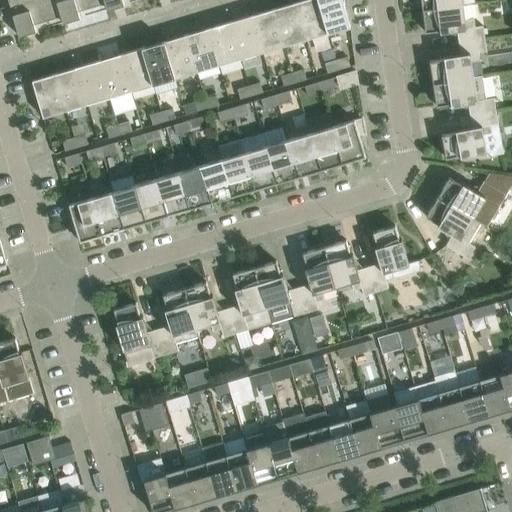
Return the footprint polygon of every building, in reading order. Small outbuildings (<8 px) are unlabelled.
[(56,0),(20,0),(9,3),(19,36),(36,31),(34,25),(61,16),(56,0)] [(56,0),(61,16),(63,23),(80,18),(78,11),(105,3),(104,0),(56,0)] [(104,0),(105,3),(107,10),(124,5),(122,0),(104,0)] [(306,39),(328,33),(318,0),(302,0),(295,2),(306,39)] [(318,0),(328,33),(350,26),(344,6),(346,6),(347,8),(348,8),(346,0),(318,0)] [(421,0),(422,10),(472,3),(472,2),(463,3),(462,0),(421,0)] [(295,2),(273,9),(284,46),(306,39),(295,2)] [(457,30),(459,42),(485,38),(483,25),(475,27),(474,18),(465,19),(463,5),(472,4),(472,3),(422,10),(425,32),(440,30),(440,32),(457,30)] [(262,52),(284,46),(273,9),(252,15),(262,52)] [(252,15),(230,22),(241,59),(262,52),(252,15)] [(219,65),(241,59),(230,22),(208,28),(219,65)] [(208,28),(186,35),(197,71),(219,65),(208,28)] [(175,78),(197,71),(186,35),(164,41),(175,78)] [(474,77),(471,62),(480,61),(478,52),(486,51),(485,38),(459,42),(460,54),(444,56),(444,59),(429,61),(433,83),(474,77)] [(164,41),(142,48),(153,84),(175,78),(164,41)] [(131,91),(153,84),(142,48),(120,54),(131,91)] [(120,54),(98,60),(109,97),(131,91),(120,54)] [(347,56),(336,59),(339,69),(350,66),(347,56)] [(328,73),(339,69),(336,59),(325,63),(328,73)] [(87,104),(109,97),(98,60),(77,67),(87,104)] [(77,67),(55,73),(66,110),(87,104),(77,67)] [(304,69),(292,72),(295,82),(306,79),(304,69)] [(295,82),(292,72),(281,76),(284,86),(295,82)] [(55,73),(32,80),(43,117),(66,110),(55,73)] [(474,77),(433,83),(436,106),(451,103),(451,106),(453,105),(468,103),(469,108),(470,115),(496,110),(494,98),(486,99),(482,75),(474,77)] [(319,82),(322,92),(336,88),(333,78),(319,82)] [(249,85),(251,95),(263,92),(260,82),(249,85)] [(308,96),(322,92),(319,82),(305,86),(308,96)] [(240,99),(251,95),(249,85),(237,89),(240,99)] [(289,91),(275,95),(278,105),(292,100),(289,91)] [(208,108),(219,105),(216,95),(205,98),(208,108)] [(278,105),(275,95),(261,99),(264,109),(278,105)] [(208,108),(205,98),(183,105),(186,115),(208,108)] [(245,103),(231,108),(234,118),(248,113),(245,103)] [(161,111),(164,121),(175,118),(172,108),(161,111)] [(234,118),(231,108),(217,112),(220,122),(234,118)] [(498,123),(496,110),(470,115),(472,127),(456,130),(456,132),(441,135),(446,158),(460,155),(461,157),(487,152),(483,134),(492,133),(490,125),(498,123)] [(153,125),(164,121),(161,111),(150,115),(153,125)] [(365,135),(367,135),(363,115),(362,115),(362,117),(332,126),(343,163),(365,156),(359,134),(365,133),(365,135)] [(202,116),(188,121),(191,131),(205,126),(202,116)] [(117,124),(120,134),(132,131),(129,121),(117,124)] [(191,131),(188,121),(174,125),(177,135),(191,131)] [(109,138),(120,134),(117,124),(106,128),(109,138)] [(321,170),(343,163),(332,126),(310,133),(321,170)] [(144,134),(147,144),(161,139),(158,129),(144,134)] [(256,189),(277,183),(266,146),(262,133),(241,139),(256,189)] [(299,176),(321,170),(310,133),(288,139),(299,176)] [(74,137),(77,147),(88,144),(85,134),(74,137)] [(133,148),(147,144),(144,134),(130,138),(133,148)] [(65,150),(77,147),(74,137),(62,141),(65,150)] [(222,159),(234,195),(256,189),(241,139),(219,146),(222,159)] [(277,183),(299,176),(288,139),(266,146),(277,183)] [(114,142),(100,147),(103,156),(117,152),(114,142)] [(103,156),(100,147),(86,151),(89,161),(103,156)] [(78,153),(65,157),(68,167),(81,163),(78,153)] [(212,202),(234,195),(222,159),(201,165),(212,202)] [(201,165),(179,172),(190,209),(212,202),(201,165)] [(168,215),(190,209),(179,172),(157,178),(168,215)] [(146,221),(135,185),(132,175),(111,182),(113,191),(124,228),(146,221)] [(487,226),(506,194),(484,181),(477,191),(463,183),(462,185),(449,177),(437,197),(481,222),(487,226)] [(146,221),(168,215),(157,178),(135,185),(146,221)] [(102,234),(124,228),(113,191),(92,197),(102,234)] [(80,241),(102,234),(92,197),(69,204),(80,241)] [(437,197),(426,216),(439,224),(438,226),(452,234),(445,245),(468,259),(475,247),(468,242),(481,222),(437,197)] [(409,263),(401,239),(399,240),(395,225),(373,232),(377,246),(375,247),(380,263),(369,266),(376,292),(388,288),(386,280),(421,270),(418,260),(409,263)] [(324,246),(339,294),(337,286),(351,282),(353,290),(361,288),(363,295),(376,292),(369,266),(357,270),(353,254),(350,254),(346,240),(324,246)] [(338,295),(339,294),(324,246),(303,253),(307,267),(305,268),(310,284),(298,287),(306,312),(318,309),(316,301),(324,299),(322,290),(336,286),(338,295)] [(271,323),(293,316),(306,312),(298,287),(287,290),(283,274),(280,275),(276,261),(254,267),(271,323)] [(228,308),(236,333),(248,329),(271,323),(254,267),(233,273),(237,288),(235,288),(240,304),(228,308)] [(184,288),(199,336),(197,327),(211,323),(213,332),(221,329),(224,337),(236,333),(228,308),(217,311),(213,295),(210,296),(206,281),(184,288)] [(199,336),(184,288),(163,294),(167,309),(165,309),(170,325),(158,329),(166,354),(178,350),(176,343),(184,340),(184,339),(198,335),(198,336),(199,336)] [(128,365),(153,358),(166,354),(158,329),(147,332),(143,316),(140,316),(136,302),(114,309),(118,323),(116,324),(123,349),(128,365)] [(496,312),(494,303),(481,307),(483,316),(496,312)] [(470,320),(483,316),(481,307),(468,311),(470,320)] [(455,324),(453,316),(440,319),(442,328),(455,324)] [(429,332),(442,328),(440,319),(427,323),(429,332)] [(455,324),(442,328),(444,336),(457,332),(455,324)] [(412,328),(399,332),(401,340),(414,337),(412,328)] [(399,332),(378,338),(382,354),(403,348),(401,340),(399,332)] [(314,336),(298,341),(302,354),(318,349),(314,336)] [(489,337),(478,341),(486,351),(493,349),(489,337)] [(0,402),(34,393),(22,352),(19,352),(15,338),(0,342),(0,402)] [(372,340),(363,342),(350,346),(353,355),(375,348),(372,340)] [(340,359),(353,355),(350,346),(337,350),(340,359)] [(327,369),(322,354),(309,358),(313,371),(313,373),(327,369)] [(250,357),(244,359),(248,370),(259,367),(257,361),(250,357)] [(309,358),(299,361),(303,374),(313,371),(309,358)] [(186,374),(190,387),(212,380),(209,367),(186,374)] [(281,367),(268,370),(272,382),(285,379),(281,367)] [(511,369),(500,373),(511,408),(511,407),(511,369)] [(268,370),(248,376),(251,385),(252,388),(260,386),(272,382),(268,370)] [(449,426),(463,422),(469,420),(459,386),(455,370),(434,376),(435,380),(449,426)] [(490,414),(511,408),(500,373),(480,379),(490,414)] [(251,385),(248,376),(227,383),(230,391),(251,385)] [(480,379),(459,386),(469,420),(490,414),(480,379)] [(428,432),(449,426),(435,380),(415,386),(418,398),(428,432)] [(217,395),(230,391),(227,383),(214,386),(217,395)] [(428,432),(418,398),(415,386),(394,392),(397,404),(394,405),(404,439),(428,432)] [(199,391),(186,395),(189,403),(202,400),(199,391)] [(370,412),(380,447),(404,439),(394,405),(391,406),(387,393),(366,400),(370,412)] [(189,403),(186,395),(173,398),(176,407),(189,403)] [(165,413),(162,402),(139,409),(142,420),(165,413)] [(131,411),(130,411),(121,414),(124,425),(135,422),(131,411)] [(305,417),(319,465),(339,459),(329,424),(325,411),(305,417)] [(303,412),(283,418),(283,421),(298,471),(319,465),(305,417),(303,412)] [(350,418),(360,453),(380,447),(370,412),(350,418)] [(142,420),(146,432),(169,425),(165,413),(142,420)] [(329,424),(339,459),(360,453),(350,418),(329,424)] [(283,421),(263,427),(265,433),(278,477),(298,471),(283,421)] [(19,426),(4,430),(8,441),(23,437),(19,426)] [(265,433),(244,439),(247,449),(257,483),(278,477),(265,433)] [(26,442),(30,454),(52,447),(49,435),(26,442)] [(15,445),(2,449),(5,459),(8,467),(28,461),(23,443),(15,445)] [(56,458),(52,447),(30,454),(33,465),(56,458)] [(226,455),(237,489),(257,483),(247,449),(226,455)] [(206,461),(216,495),(237,489),(226,455),(206,461)] [(153,511),(159,511),(175,507),(165,473),(160,457),(136,465),(141,481),(144,480),(153,511)] [(185,467),(196,501),(216,495),(206,461),(185,467)] [(175,507),(176,507),(196,501),(185,467),(165,473),(175,507)] [(59,491),(62,503),(65,511),(88,511),(84,497),(87,496),(83,483),(59,491)] [(480,488),(435,502),(437,511),(489,511),(489,510),(487,510),(481,489),(480,488)] [(59,491),(39,496),(43,509),(43,511),(65,511),(62,503),(59,491)]
